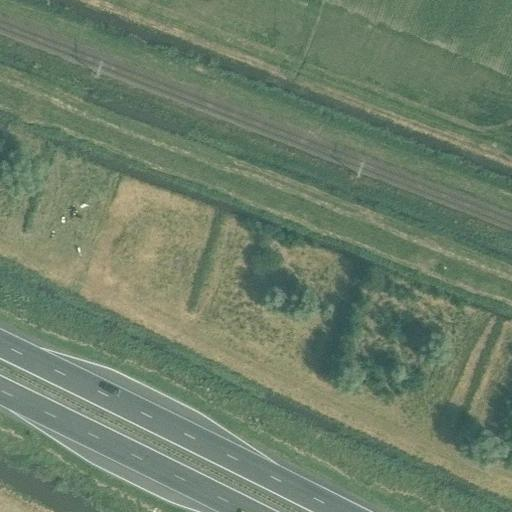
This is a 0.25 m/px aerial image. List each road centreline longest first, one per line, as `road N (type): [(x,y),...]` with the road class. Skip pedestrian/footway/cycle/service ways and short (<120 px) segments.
road 1 (track): [(0,243),(394,430),(511,473)]
road 2 (trunk): [(341,511),(0,347)]
road 3 (trunk): [(0,392),(247,511)]
